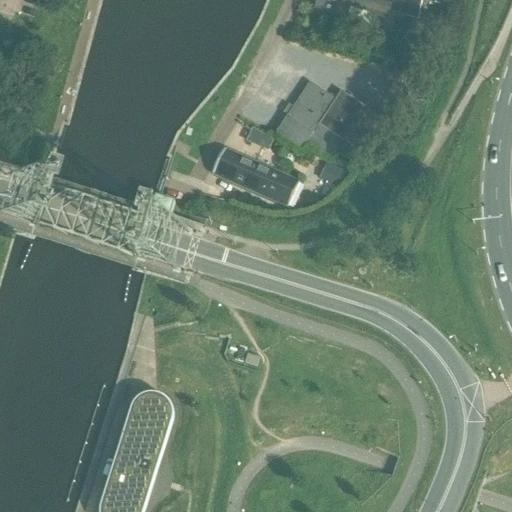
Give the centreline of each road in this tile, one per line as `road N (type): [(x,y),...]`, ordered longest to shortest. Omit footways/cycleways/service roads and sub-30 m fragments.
road 1 (residential): [(478,0),(440,121),(325,296)]
road 2 (secondary): [(325,296),(413,333),(457,385),(466,425),(434,511)]
road 3 (residential): [(179,217),(293,0)]
road 4 (primary): [(511,96),(495,172),(499,249),(511,295)]
road 5 (secondary): [(145,239),(325,296)]
road 6 (secondary): [(145,239),(0,194)]
